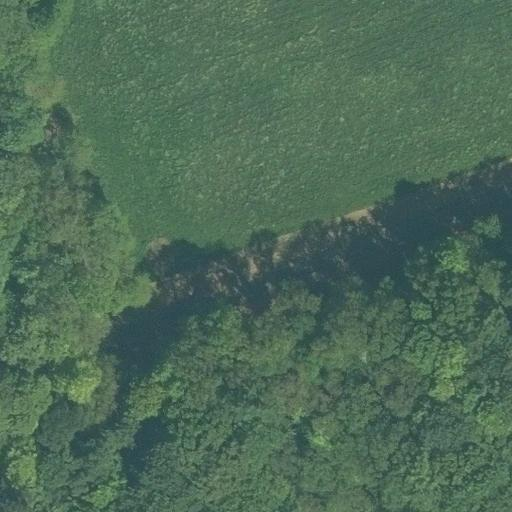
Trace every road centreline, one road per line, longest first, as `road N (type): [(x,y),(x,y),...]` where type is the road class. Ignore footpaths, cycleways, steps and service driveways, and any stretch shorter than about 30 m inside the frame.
road 1 (residential): [(511,196),(114,329)]
road 2 (unclassified): [(114,329),(0,42)]
road 3 (unclassified): [(242,511),(137,392),(114,329)]
